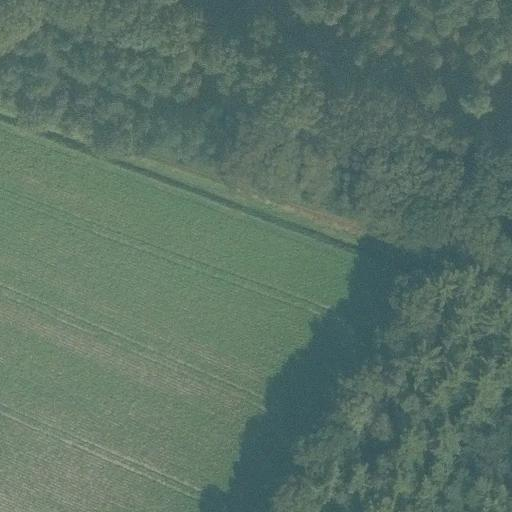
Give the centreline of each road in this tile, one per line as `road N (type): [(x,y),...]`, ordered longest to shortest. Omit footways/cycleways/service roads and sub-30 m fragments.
road 1 (track): [(511,290),(0,100)]
road 2 (track): [(228,0),(511,124)]
